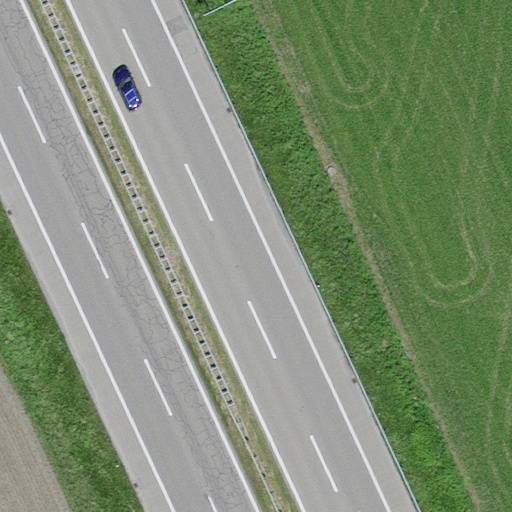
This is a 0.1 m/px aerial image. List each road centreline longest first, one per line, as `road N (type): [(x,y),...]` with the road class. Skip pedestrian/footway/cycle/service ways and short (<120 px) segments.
road 1 (motorway): [(348,511),(111,0)]
road 2 (motorway): [(0,42),(217,511)]
